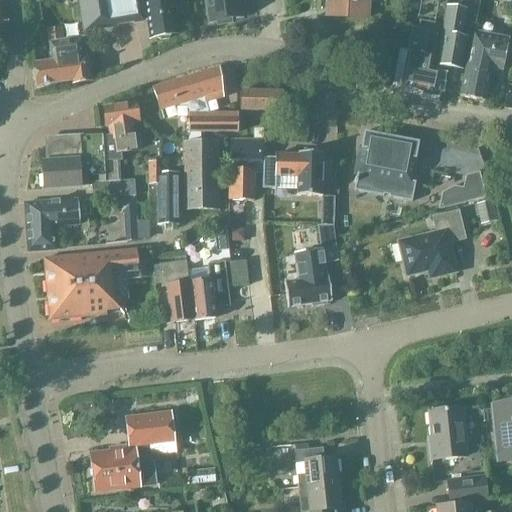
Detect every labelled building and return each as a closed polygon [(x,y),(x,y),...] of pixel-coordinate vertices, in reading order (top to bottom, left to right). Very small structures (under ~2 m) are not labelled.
[(77,0),(83,31),(115,26),(114,19),(132,17),(133,23),(145,21),(149,39),(156,38),(159,41),(167,39),(169,36),(177,34),(170,0),(77,0)] [(202,0),(204,7),(206,6),(209,23),(216,22),(216,26),(230,23),(229,19),(240,18),(236,0),(202,0)] [(336,0),(335,17),(365,19),(366,0),(336,0)] [(503,1),(499,0),(478,0),(459,97),(483,102),(489,69),(501,71),(507,41),(496,38),(503,1)] [(460,69),(465,38),(460,37),(464,10),(447,7),(437,65),(460,69)] [(70,84),(88,81),(84,56),(82,42),(61,45),(58,27),(44,29),(49,61),(31,64),(34,86),(70,81),(70,84)] [(410,27),(407,44),(406,53),(405,53),(399,86),(423,91),(425,95),(429,95),(433,93),(435,93),(439,71),(430,69),(432,58),(424,56),(428,31),(410,27)] [(205,103),(224,98),(220,68),(154,87),(160,111),(178,106),(178,107),(186,107),(187,113),(187,132),(237,133),(237,114),(208,114),(205,103)] [(280,111),(281,93),(240,92),(239,110),(280,111)] [(137,122),(135,103),(101,108),(104,126),(107,125),(108,134),(101,134),(103,162),(124,160),(122,152),(135,150),(132,123),(137,122)] [(418,143),(364,133),(361,147),(358,147),(352,176),(356,176),(353,191),(382,196),(382,195),(388,196),(388,197),(411,202),(414,183),(409,182),(413,159),(415,158),(418,143)] [(102,163),(100,134),(44,138),(46,162),(41,163),(43,190),(87,187),(87,177),(97,176),(97,183),(90,183),(91,199),(119,197),(116,162),(102,163)] [(182,143),(183,194),(183,200),(183,209),(216,210),(215,143),(182,143)] [(259,170),(259,145),(229,145),(227,201),(253,201),(254,170),(259,170)] [(262,159),(261,190),(274,190),(274,178),(296,179),(296,196),(295,195),(295,197),(321,197),(321,196),(320,196),(321,156),(322,156),(322,154),(296,154),(296,156),(274,155),(274,159),(262,159)] [(176,200),(183,200),(183,194),(176,194),(176,173),(161,174),(161,163),(147,163),(147,186),(156,186),(157,225),(177,224),(176,200)] [(478,173),(464,177),(461,189),(466,203),(485,199),(478,173)] [(127,200),(129,231),(142,230),(140,199),(127,200)] [(77,227),(76,201),(24,205),(27,254),(55,251),(53,229),(77,227)] [(478,204),(483,224),(494,221),(490,202),(478,204)] [(464,240),(457,212),(431,218),(435,234),(397,243),(405,276),(433,269),(434,277),(454,272),(447,244),(464,240)] [(154,215),(142,214),(141,232),(153,233),(154,215)] [(325,278),(323,264),(337,262),(332,227),(316,227),(319,252),(311,253),(311,252),(303,253),(303,254),(293,255),(297,282),(284,284),(283,284),(287,309),(288,309),(288,308),(329,303),(330,303),(327,278),(326,278),(325,278)] [(119,272),(137,270),(135,251),(42,260),(48,321),(123,313),(119,272)] [(234,255),(237,278),(250,277),(247,254),(234,255)] [(185,261),(157,264),(159,287),(165,286),(169,323),(191,321),(187,283),(186,273),(185,261)] [(207,271),(186,273),(187,283),(191,321),(213,318),(212,309),(228,307),(227,295),(223,263),(206,264),(207,271)] [(511,403),(491,405),(497,462),(511,460),(511,403)] [(460,409),(443,410),(442,406),(430,407),(431,412),(427,412),(429,428),(431,428),(433,446),(428,447),(430,460),(466,456),(460,409)] [(171,454),(170,447),(174,447),(170,416),(125,421),(128,449),(88,454),(93,495),(139,489),(139,487),(152,486),(149,457),(171,454)] [(296,476),(297,489),(337,485),(334,459),(322,460),(321,449),(293,452),(295,463),(303,463),(304,475),(296,476)] [(198,474),(222,470),(220,458),(196,461),(198,474)] [(483,477),(447,482),(450,506),(486,501),(483,477)] [(327,511),(328,511),(340,510),(337,485),(297,489),(299,501),(307,500),(308,511),(327,511)]
